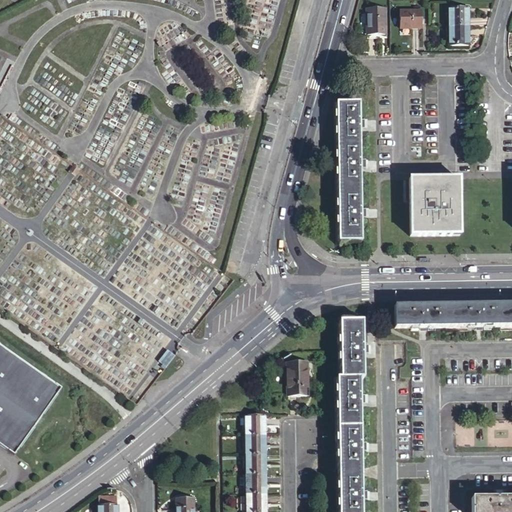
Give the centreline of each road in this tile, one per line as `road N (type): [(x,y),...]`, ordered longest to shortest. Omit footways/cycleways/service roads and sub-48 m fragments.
road 1 (tertiary): [(342,0),(286,209),(287,264),(303,294)]
road 2 (tertiary): [(303,294),(143,432)]
road 3 (tertiary): [(303,294),(380,281),(511,280)]
road 4 (residential): [(494,65),(347,67)]
road 5 (tertiary): [(143,432),(35,511)]
